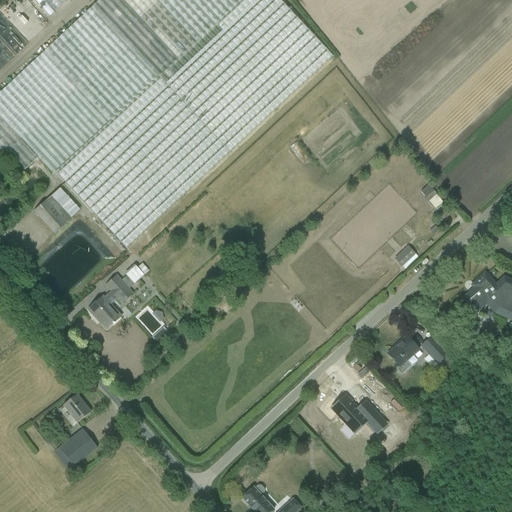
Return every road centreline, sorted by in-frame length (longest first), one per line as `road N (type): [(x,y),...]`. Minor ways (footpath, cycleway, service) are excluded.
road 1 (unclassified): [(192,489),(511,187)]
road 2 (unclassified): [(192,489),(0,268)]
road 3 (unknown): [(409,282),(455,322),(511,348)]
